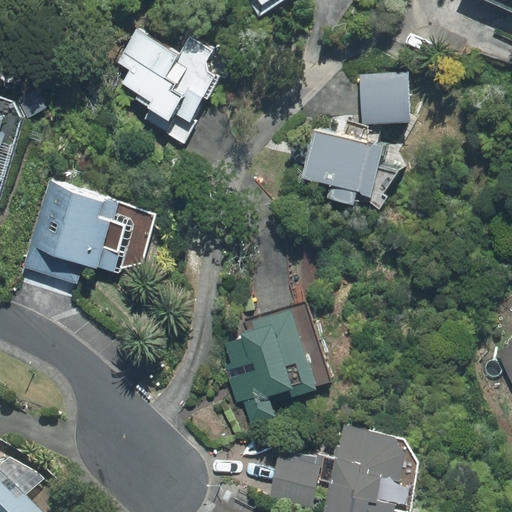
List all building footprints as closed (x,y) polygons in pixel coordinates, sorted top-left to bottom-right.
[(251,0),(264,19),(293,0),(251,0)] [(511,0),(480,0),(511,12),(511,0)] [(173,46),(141,27),(122,59),(134,66),(126,79),(152,94),(142,113),(189,140),(238,53),(186,24),(173,46)] [(416,71),(364,74),(367,121),(419,118),(416,71)] [(0,198),(4,200),(26,121),(49,107),(37,88),(22,97),(0,91),(0,198)] [(395,145),(319,130),(310,177),(339,183),(336,199),(362,204),(364,190),(385,194),(395,145)] [(88,265),(115,273),(147,263),(162,214),(52,180),(26,265),(83,282),(88,265)] [(253,320),(226,345),(239,401),(246,400),(251,425),(283,418),(279,397),(325,387),(307,308),(253,320)] [(511,338),(500,343),(511,373),(511,338)] [(413,511),(428,441),(348,426),(331,511),(413,511)] [(0,511),(42,511),(29,499),(43,484),(0,443),(0,511)] [(327,464),(280,453),(271,495),(318,506),(327,464)]
